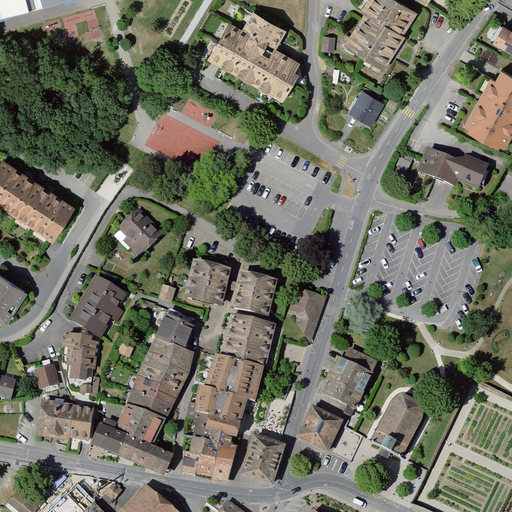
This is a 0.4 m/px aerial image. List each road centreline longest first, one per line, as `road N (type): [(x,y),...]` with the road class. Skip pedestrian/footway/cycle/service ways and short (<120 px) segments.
road 1 (residential): [(364,197),(292,431),(294,487)]
road 2 (residential): [(370,178),(305,137),(315,0)]
road 3 (residential): [(489,0),(370,178)]
road 4 (tertiary): [(186,487),(0,451)]
road 5 (residential): [(511,210),(447,214),(364,197)]
